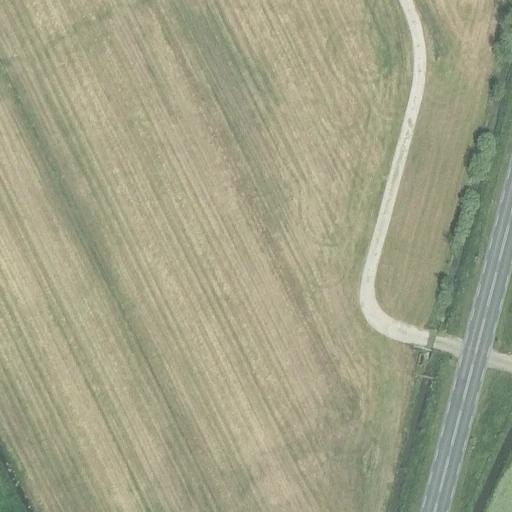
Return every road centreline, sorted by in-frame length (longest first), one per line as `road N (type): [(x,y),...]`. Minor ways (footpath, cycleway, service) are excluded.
road 1 (track): [(403,0),(420,67),(365,288),(369,307),(384,327),(511,365)]
road 2 (primary): [(431,511),(511,203)]
